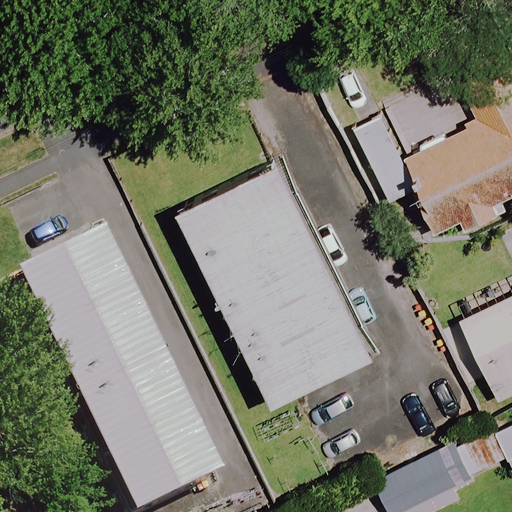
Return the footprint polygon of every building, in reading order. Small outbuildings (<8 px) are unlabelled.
[(511,192),(511,61),(456,84),(473,127),(403,154),(434,234),(457,225),(460,231),(505,214),(499,198),(511,192)] [(269,401),(368,354),(351,318),(363,312),(287,152),(176,205),(269,401)] [(122,511),(149,511),(217,479),(97,234),(8,277),(122,511)] [(511,293),(457,320),(495,400),(511,391),(511,293)] [(511,484),(511,483),(511,423),(372,497),(380,511),(405,511),(500,462),(511,484)]
